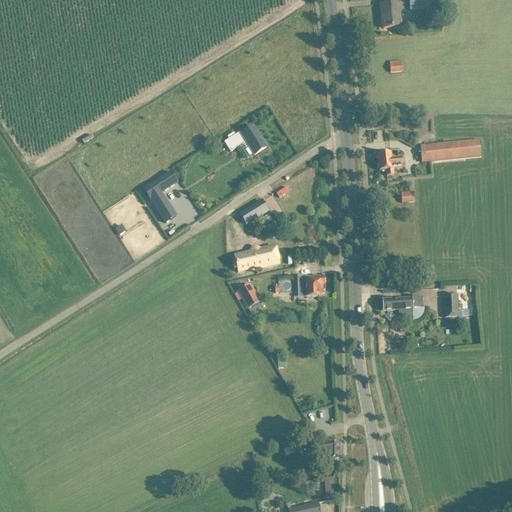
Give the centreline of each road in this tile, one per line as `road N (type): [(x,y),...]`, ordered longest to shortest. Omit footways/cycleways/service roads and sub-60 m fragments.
road 1 (unclassified): [(0,355),(345,141)]
road 2 (secondary): [(345,141),(360,371),(382,499)]
road 3 (secondary): [(330,0),(345,141)]
